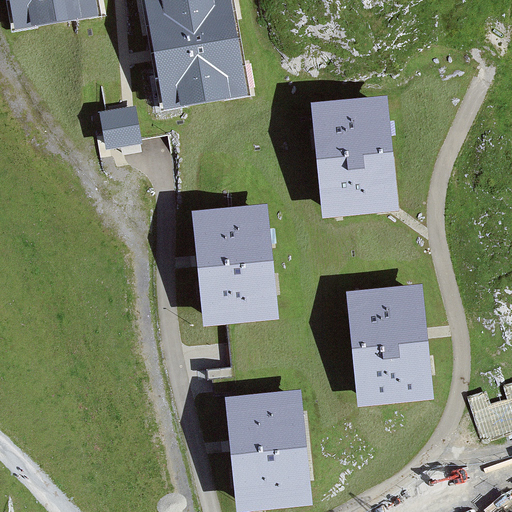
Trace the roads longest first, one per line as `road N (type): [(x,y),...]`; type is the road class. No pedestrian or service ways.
road 1 (track): [(99,182),(130,225),(140,257),(152,366),(188,511)]
road 2 (track): [(160,169),(99,182),(50,134),(0,59)]
